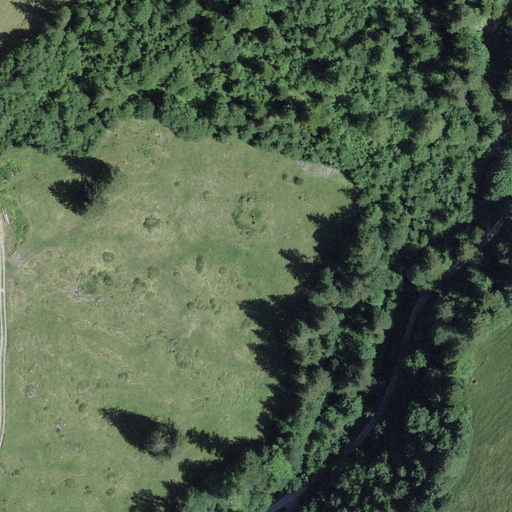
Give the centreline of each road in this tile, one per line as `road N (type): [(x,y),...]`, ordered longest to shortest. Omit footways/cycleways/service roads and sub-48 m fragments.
road 1 (unclassified): [(511,195),(413,335),(383,407),(349,456),(272,511)]
road 2 (track): [(0,241),(0,428)]
